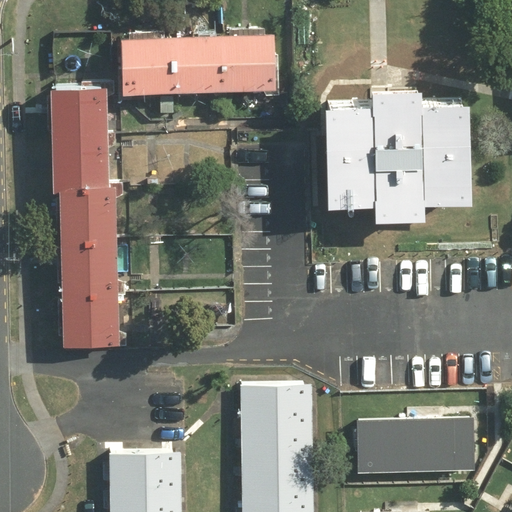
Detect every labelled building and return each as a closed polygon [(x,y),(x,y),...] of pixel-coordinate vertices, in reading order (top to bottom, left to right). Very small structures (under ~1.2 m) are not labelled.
[(270,22),(115,30),(118,87),(273,79),(270,22)] [(108,77),(51,79),(61,341),(118,339),(108,77)] [(455,95),(313,99),(316,202),(458,197),(455,95)] [(316,511),(315,379),(243,380),(244,511),(316,511)] [(109,445),(110,511),(186,511),(186,443),(109,445)]
